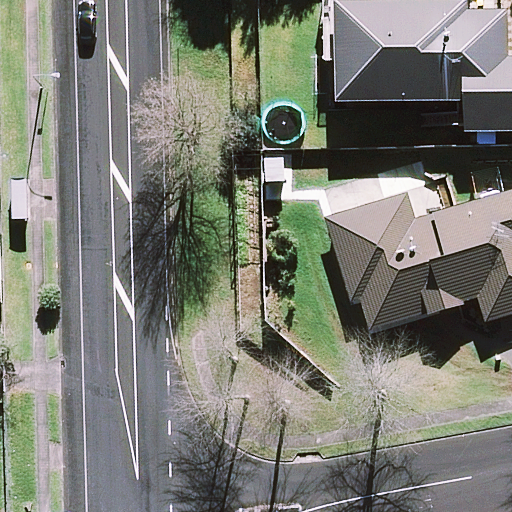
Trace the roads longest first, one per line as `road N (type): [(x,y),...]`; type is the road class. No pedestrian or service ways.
road 1 (tertiary): [(137,511),(125,372),(116,0)]
road 2 (residential): [(280,511),(511,469)]
